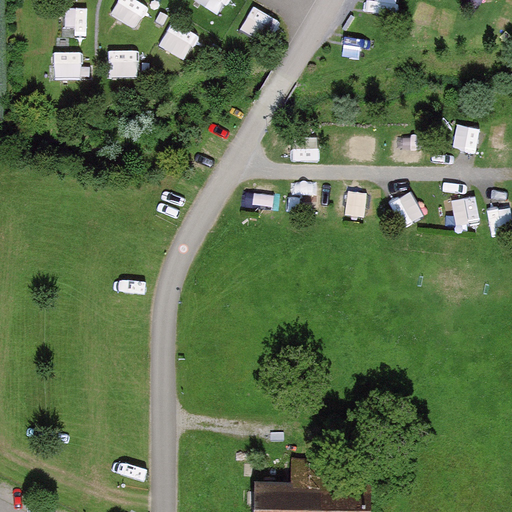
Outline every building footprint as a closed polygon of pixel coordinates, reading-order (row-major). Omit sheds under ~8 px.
[(141,27),(153,4),(144,0),(121,0),(115,14),(141,27)] [(193,0),(193,1),(219,16),(227,0),(193,0)] [(244,32),(271,44),(283,18),(255,6),(244,32)] [(66,7),(66,34),(91,34),(91,7),(66,7)] [(188,60),(201,40),(175,23),(162,44),(188,60)] [(93,76),(91,48),(54,50),(56,78),(93,76)] [(112,75),(143,76),(143,50),(113,49),(112,75)] [(403,223),(428,215),(417,185),(393,194),(403,223)] [(308,254),(307,277),(330,278),(331,254),(308,254)] [(376,511),(378,464),(288,461),(288,486),(256,485),(255,511),(376,511)]
